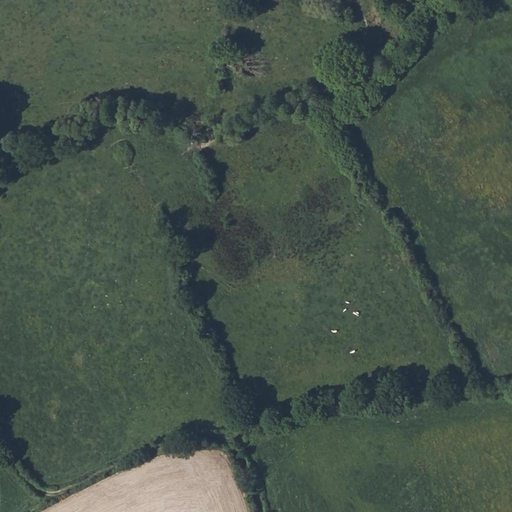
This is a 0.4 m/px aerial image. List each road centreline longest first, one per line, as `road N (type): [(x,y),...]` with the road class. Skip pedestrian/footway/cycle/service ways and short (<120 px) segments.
road 1 (track): [(511,388),(353,399),(215,434),(246,464),(261,511)]
road 2 (track): [(0,443),(32,486),(48,493),(166,444),(215,434)]
